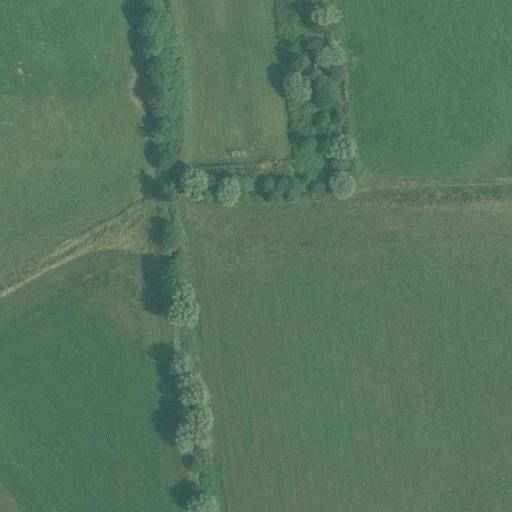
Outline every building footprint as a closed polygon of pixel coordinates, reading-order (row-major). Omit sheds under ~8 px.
[(123,0),(82,0),(85,16),(124,11),(123,0)] [(441,0),(413,0),(414,0),(416,19),(444,16),(441,0)] [(469,0),(441,0),(444,16),(471,12),(469,0)] [(298,7),(275,10),(280,49),(303,46),(298,7)] [(275,10),(254,12),(259,52),(280,49),(275,10)] [(124,11),(85,16),(87,37),(127,32),(124,11)] [(254,12),(232,15),(237,55),(259,52),(254,12)] [(471,12),(444,16),(446,35),(474,32),(471,12)] [(232,15),(211,18),(216,57),(237,55),(232,15)] [(444,16),(416,19),(418,39),(446,35),(444,16)] [(211,18),(190,20),(195,60),(216,57),(211,18)] [(190,20),(167,23),(172,63),(195,60),(190,20)] [(127,32),(87,37),(90,59),(130,54),(127,32)] [(474,32),(446,35),(449,54),(476,50),(474,32)] [(446,35),(419,39),(421,58),(449,54),(446,35)] [(476,50),(449,54),(450,68),(451,73),(460,72),(469,71),(479,70),(476,50)] [(130,54),(90,59),(93,80),(132,75),(130,54)] [(449,54),(421,58),(423,77),(432,76),(451,73),(450,68),(449,54)] [(291,69),(284,70),(286,83),(293,82),(291,69)] [(479,70),(469,71),(470,78),(480,77),(479,70)] [(460,72),(451,73),(452,80),(461,79),(460,72)] [(268,73),(261,74),(262,87),(269,85),(268,73)] [(132,75),(93,80),(96,103),(135,98),(132,75)] [(227,79),(219,80),(221,92),(229,91),(227,79)] [(219,80),(211,82),(213,93),(221,92),(219,80)] [(293,82),(286,83),(287,92),(294,91),(293,82)] [(197,84),(189,85),(190,89),(190,91),(191,97),(199,95),(197,84)] [(269,85),(262,87),(263,95),(270,94),(269,85)] [(262,87),(255,88),(257,96),(263,95),(262,87)] [(229,91),(221,92),(222,101),(230,100),(229,91)] [(221,92),(213,93),(215,103),(222,101),(221,92)] [(199,96),(191,97),(193,105),(200,104),(199,96)] [(312,118),(289,121),(294,160),(317,158),(312,118)] [(289,121),(268,123),(273,163),(294,160),(289,121)] [(268,123),(246,126),(251,166),(273,163),(268,123)] [(246,126),(225,129),(230,169),(251,166),(246,126)] [(225,129),(204,132),(209,171),(230,169),(225,129)] [(204,132),(181,134),(186,174),(209,171),(204,132)] [(6,137),(1,176),(18,178),(23,138),(6,137)] [(89,146),(86,177),(103,178),(107,139),(90,137),(89,146)] [(23,138),(18,178),(35,180),(39,140),(23,138)] [(107,139),(103,178),(119,180),(124,141),(107,139)] [(39,140),(35,180),(52,182),(56,142),(39,140)] [(124,141),(119,180),(137,182),(142,143),(124,141)] [(56,142),(52,182),(68,184),(73,144),(56,142)] [(73,144),(68,184),(85,186),(86,177),(89,146),(73,144)] [(511,206),(491,209),(496,245),(511,243),(511,206)] [(491,209),(470,212),(474,248),(496,245),(491,209)] [(470,212),(448,215),(453,250),(474,248),(470,212)] [(448,215),(427,217),(431,253),(453,250),(448,215)] [(427,217),(404,220),(409,256),(431,253),(427,217)] [(367,240),(345,242),(349,278),(372,275),(367,240)] [(345,242),(329,244),(334,280),(349,278),(345,242)] [(329,244),(314,246),(318,282),(334,280),(329,244)] [(314,246),(298,248),(303,284),(318,282),(314,246)] [(298,248),(283,250),(283,254),(287,286),(303,284),(298,248)] [(283,254),(268,256),(272,292),(288,290),(287,286),(283,254)] [(268,256),(252,258),(257,294),(272,292),(268,256)] [(252,258),(237,260),(241,296),(257,294),(252,258)] [(237,260),(221,262),(226,298),(241,296),(237,260)] [(221,262),(199,265),(203,301),(226,298),(221,262)] [(493,275),(478,277),(479,285),(494,283),(493,275)] [(478,277),(463,279),(464,287),(479,285),(478,277)] [(450,280),(435,282),(436,290),(451,289),(450,280)] [(435,282),(420,284),(421,292),(436,290),(435,282)] [(360,300),(352,301),(354,316),(362,315),(360,300)] [(352,301),(344,302),(346,317),(354,316),(352,301)] [(329,304),(321,305),(323,320),(331,318),(329,304)] [(488,304),(479,305),(481,320),(490,319),(488,304)] [(321,305),(313,306),(315,321),(323,320),(321,305)] [(299,307),(290,308),(292,323),(300,322),(299,307)] [(290,308),(282,310),(284,324),(292,323),(290,308)] [(268,311),(259,312),(261,327),(269,326),(268,311)] [(259,312),(251,313),(253,328),(261,327),(259,312)] [(237,315),(228,316),(230,331),(238,330),(237,315)] [(228,316),(220,317),(222,332),(230,331),(228,316)] [(490,319),(481,320),(483,335),(492,334),(490,319)] [(286,342),(278,343),(280,358),(288,357),(286,342)] [(247,343),(212,347),(214,366),(250,362),(247,343)] [(288,357),(280,358),(282,373),(290,372),(288,357)] [(494,357),(486,358),(488,373),(496,372),(494,357)] [(250,362),(214,366),(216,385),(252,381),(250,362)] [(496,372),(488,373),(490,387),(498,386),(496,372)] [(291,380),(283,381),(285,396),(293,395),(291,380)] [(252,381),(216,385),(219,404),(255,400),(252,381)] [(293,395),(285,396),(286,411),(295,410),(293,395)] [(255,400),(219,404),(221,423),(257,419),(255,400)] [(501,409),(493,410),(494,425),(503,424),(501,409)] [(296,418),(288,419),(289,434),(298,433),(296,418)] [(257,419),(221,423),(223,442),(259,438),(257,419)] [(503,424),(494,425),(496,440),(505,439),(503,424)] [(511,458),(501,460),(502,468),(511,466),(511,458)] [(501,460),(486,461),(487,470),(502,468),(501,460)] [(473,463),(458,465),(459,473),(474,471),(473,463)] [(458,465),(444,467),(445,475),(459,473),(458,465)] [(0,466),(0,493),(13,481),(0,466)] [(419,471),(411,472),(413,487),(421,486),(419,471)] [(13,481),(0,493),(0,511),(14,511),(30,498),(13,481)] [(279,511),(277,486),(231,492),(233,511),(279,511)] [(507,511),(506,500),(485,502),(486,511),(507,511)] [(486,511),(485,502),(463,505),(464,511),(486,511)]
